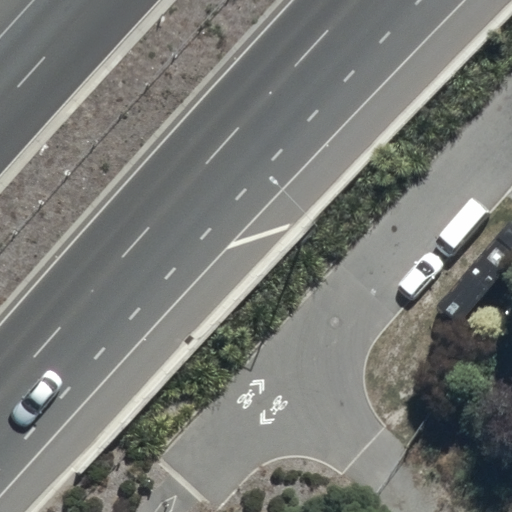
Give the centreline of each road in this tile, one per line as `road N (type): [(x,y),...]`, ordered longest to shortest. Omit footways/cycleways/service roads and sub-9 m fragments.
road 1 (trunk): [(359,0),(0,398)]
road 2 (residential): [(511,133),(184,483)]
road 3 (trunk): [(0,107),(94,0)]
